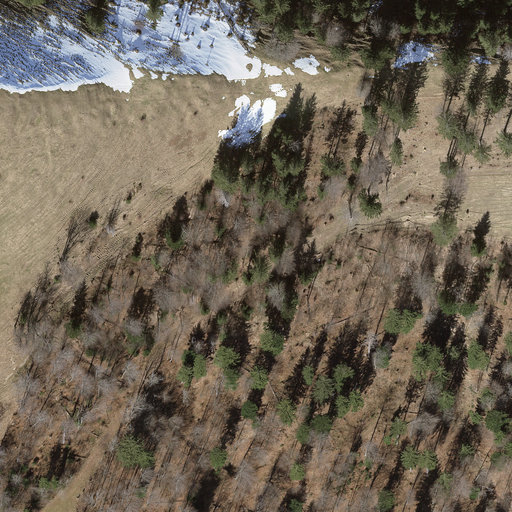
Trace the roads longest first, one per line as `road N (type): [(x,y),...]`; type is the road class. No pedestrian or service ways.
road 1 (track): [(511,175),(411,183),(193,330),(148,375),(93,460),(47,511)]
road 2 (track): [(232,511),(260,471),(310,467),(345,447),(445,351),(511,370)]
